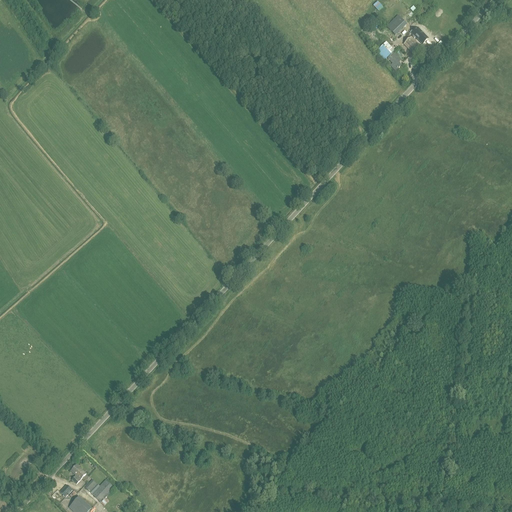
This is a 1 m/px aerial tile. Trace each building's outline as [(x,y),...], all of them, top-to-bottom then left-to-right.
[(407,25),(398,16),(387,27),(396,36),(407,25)] [(412,34),(422,45),(428,39),(418,28),(412,34)] [(387,58),(390,61),(397,69),(401,66),(398,63),(401,60),(394,52),(387,58)] [(71,472),(75,476),(71,480),(76,485),(80,481),(86,474),(77,465),(71,472)] [(85,488),(90,493),(97,485),(93,480),(85,488)] [(105,480),(99,487),(97,485),(90,493),(101,503),(115,489),(105,480)] [(67,485),(60,493),(66,498),(72,491),(67,485)] [(71,511),(87,511),(92,508),(79,496),(68,509),(71,511)] [(117,506),(124,511),(125,511),(129,509),(122,501),(117,506)] [(109,507),(114,511),(119,511),(121,511),(114,502),(109,507)]
